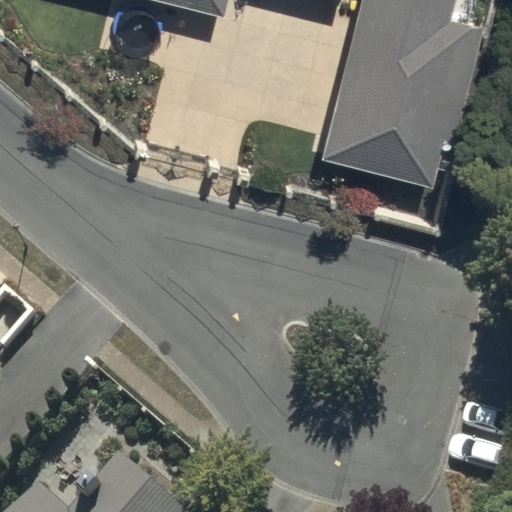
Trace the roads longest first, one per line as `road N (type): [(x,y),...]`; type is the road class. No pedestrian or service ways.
road 1 (residential): [(178,279),(305,274),(431,318),(400,463),(374,469),(312,449)]
road 2 (residential): [(0,149),(115,245),(178,279)]
road 3 (residential): [(312,449),(178,279)]
